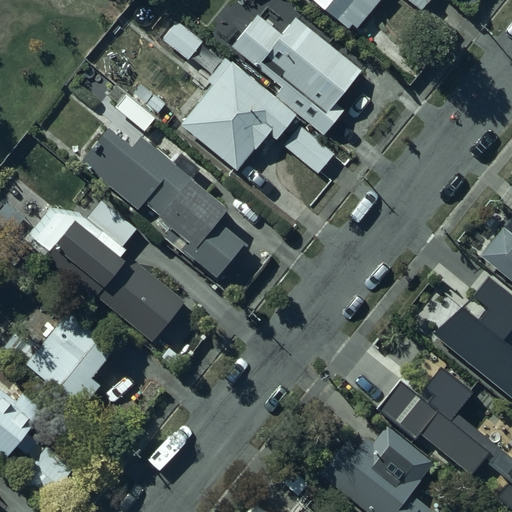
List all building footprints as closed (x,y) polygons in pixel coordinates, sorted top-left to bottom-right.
[(387,0),(307,0),(355,39),(387,0)] [(440,0),(404,0),(429,17),(440,0)] [(280,101),(333,141),(349,119),(342,113),(356,95),(353,93),(365,79),(301,24),(286,41),(262,23),(238,54),(287,92),(280,101)] [(205,49),(179,29),(164,48),(190,68),(205,49)] [(301,123),(236,71),(220,91),(221,93),(188,135),(240,176),(258,153),(264,158),(279,139),(285,143),(301,123)] [(336,159),(306,134),(291,152),(321,177),(336,159)] [(96,143),(77,164),(106,192),(139,218),(146,208),(148,209),(144,214),(175,238),(170,244),(221,287),(251,252),(225,230),(232,221),(193,190),(196,185),(154,153),(145,165),(135,156),(124,169),(96,143)] [(52,217),(31,241),(50,257),(50,258),(156,350),(189,312),(83,220),(52,217)] [(511,223),(480,263),(511,288),(511,223)] [(457,316),(436,341),(508,398),(511,393),(511,336),(505,331),(494,346),(457,316)] [(118,357),(68,319),(27,372),(77,410),(118,357)] [(413,390),(402,381),(384,401),(459,463),(478,440),(471,434),(484,419),(476,412),(478,410),(430,370),(413,390)] [(40,420),(0,389),(0,451),(10,459),(40,420)] [(338,491),(364,511),(452,511),(373,448),(338,491)] [(48,511),(76,475),(43,451),(16,488),(48,511)] [(511,451),(491,477),(510,491),(511,488),(511,451)]
